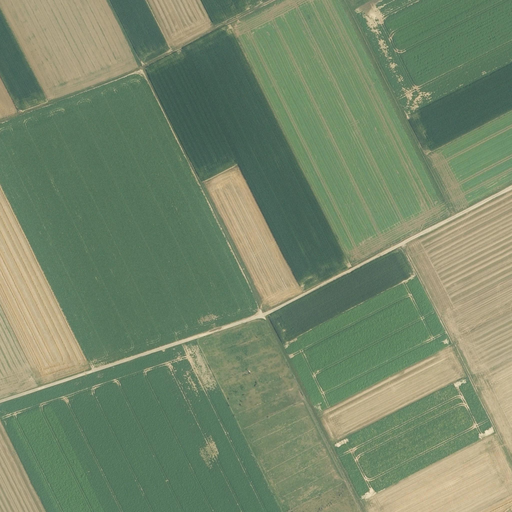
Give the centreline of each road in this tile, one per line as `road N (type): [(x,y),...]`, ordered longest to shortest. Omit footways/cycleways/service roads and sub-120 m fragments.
road 1 (track): [(0,406),(267,318),(406,247)]
road 2 (track): [(264,309),(108,0)]
road 3 (track): [(0,122),(142,68),(274,0)]
road 4 (track): [(345,0),(457,215)]
road 5 (track): [(406,247),(511,456)]
road 6 (track): [(264,309),(366,511)]
road 7 (track): [(406,247),(511,187)]
